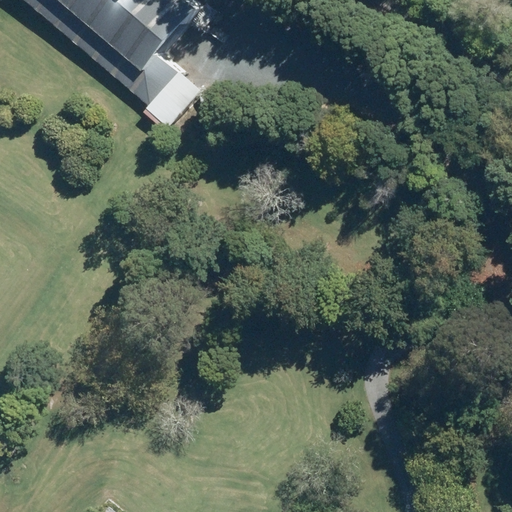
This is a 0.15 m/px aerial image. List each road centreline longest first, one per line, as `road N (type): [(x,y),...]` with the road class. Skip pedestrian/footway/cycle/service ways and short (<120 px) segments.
road 1 (track): [(228,60),(388,86),(511,214)]
road 2 (track): [(399,511),(381,400),(383,361),(428,329),(511,321)]
road 3 (track): [(379,0),(511,83)]
